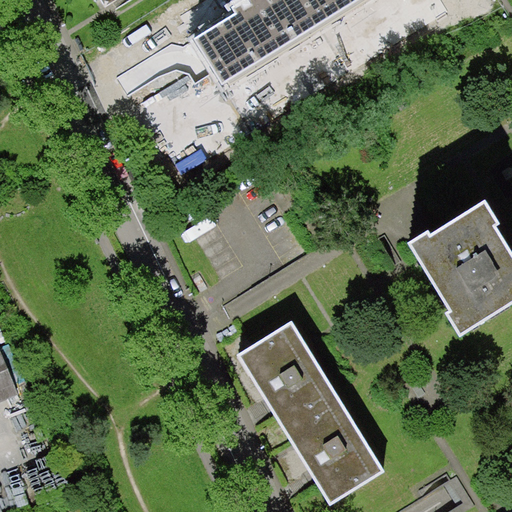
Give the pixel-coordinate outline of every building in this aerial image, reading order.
[(98,0),(104,9),(118,0),(98,0)] [(358,0),(233,0),(229,3),(236,13),(193,40),(221,85),(358,0)] [(426,234),(412,244),(454,311),(449,314),(461,332),(511,299),(511,259),(491,225),(496,222),(484,204),(429,238),(426,234)] [(380,471),(291,326),(242,356),(331,501),(380,471)] [(0,364),(0,396),(12,392),(0,364)]
